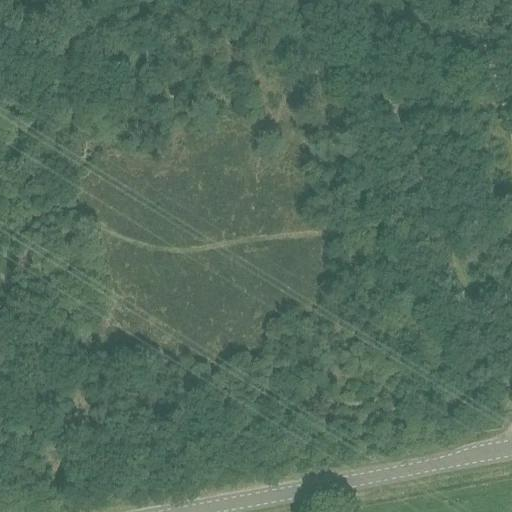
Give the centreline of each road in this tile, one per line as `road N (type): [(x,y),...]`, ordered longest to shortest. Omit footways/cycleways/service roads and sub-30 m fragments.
road 1 (track): [(511,411),(375,49)]
road 2 (unclassified): [(186,511),(511,449)]
